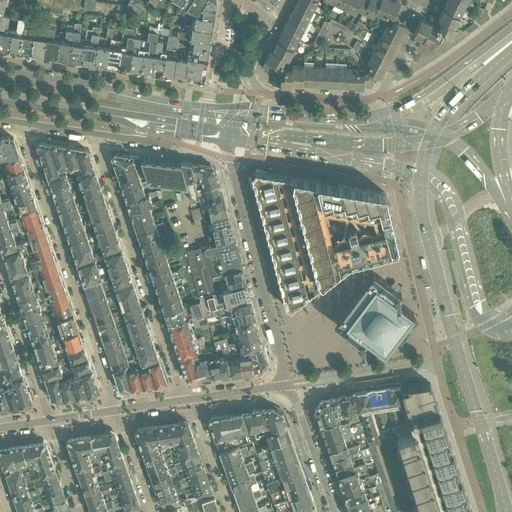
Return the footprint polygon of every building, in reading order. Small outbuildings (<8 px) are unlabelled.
[(63,8),(76,10),(126,18),(126,17),(126,15),(137,17),(136,19),(146,21),(147,12),(147,5),(140,1),(139,0),(130,0),(130,1),(129,1),(126,7),(121,5),(96,1),(95,0),(24,0),(24,2),(63,8)] [(163,0),(154,0),(151,6),(156,9),(160,3),(161,4),(163,0)] [(192,17),(196,12),(197,13),(205,0),(183,0),(182,3),(180,5),(182,6),(178,12),(184,16),(186,13),(192,17)] [(196,12),(193,26),(212,29),(216,4),(216,2),(213,0),(205,0),(197,13),(196,12)] [(297,0),(296,2),(313,11),(318,0),(297,0)] [(337,0),(335,4),(345,9),(349,0),(337,0)] [(356,9),(372,17),(380,1),(379,0),(378,0),(368,0),(367,0),(349,0),(345,9),(354,13),(356,9)] [(385,18),(388,20),(393,18),(395,14),(397,10),(398,9),(400,4),(393,0),(392,1),(391,0),(390,0),(380,0),(380,1),(372,17),(373,18),(375,13),(385,18)] [(445,5),(443,9),(459,17),(464,8),(449,0),(447,0),(447,1),(445,5)] [(293,9),(292,12),(308,20),(313,11),(296,2),(295,4),(293,8),(293,9)] [(459,17),(443,9),(436,23),(438,28),(444,31),(443,34),(451,38),(456,28),(454,27),(459,17)] [(288,18),(287,21),(303,30),(308,20),(292,12),(291,14),(290,14),(288,18)] [(0,32),(0,50),(8,51),(12,27),(7,27),(9,15),(3,15),(0,32)] [(8,51),(19,53),(24,18),(18,17),(17,28),(12,27),(8,51)] [(30,54),(34,32),(34,31),(29,30),(31,19),(24,18),(19,53),(30,55),(30,54)] [(330,24),(337,27),(339,23),(331,18),(329,22),(330,24)] [(48,57),(56,58),(59,35),(54,35),(55,27),(51,27),(52,19),(49,19),(49,21),(48,21),(43,57),(48,57)] [(388,21),(382,35),(398,43),(400,40),(402,35),(403,34),(404,34),(404,33),(400,32),(404,25),(402,24),(403,22),(398,19),(397,21),(394,20),(388,21)] [(432,47),(433,45),(437,47),(438,45),(436,44),(438,40),(433,37),(436,31),(435,25),(421,19),(413,35),(422,40),(421,42),(432,47)] [(38,56),(43,57),(48,21),(45,21),(45,26),(41,25),(40,33),(34,32),(30,54),(38,56)] [(161,33),(168,35),(170,22),(163,21),(162,24),(162,25),(166,26),(165,29),(162,28),(161,33)] [(284,28),(282,31),(298,40),(303,30),(287,21),(286,23),(283,28),(284,28)] [(179,37),(184,37),(190,38),(210,41),(212,29),(193,26),(170,22),(168,35),(179,37)] [(339,23),(337,27),(345,32),(347,27),(339,23)] [(63,60),(69,60),(74,25),(67,24),(66,32),(60,31),(59,35),(56,58),(64,59),(63,60)] [(74,25),(69,60),(74,61),(81,62),(85,39),(79,38),(81,26),(74,25)] [(89,63),(94,64),(99,31),(100,27),(93,26),(92,29),(86,28),(85,39),(81,62),(89,63)] [(140,71),(151,73),(156,40),(157,32),(158,28),(150,26),(147,39),(148,39),(147,45),(149,46),(148,49),(143,48),(140,71)] [(103,65),(106,66),(110,37),(112,37),(113,28),(108,27),(106,36),(106,38),(103,37),(102,37),(103,32),(99,31),(94,64),(103,65)] [(118,68),(129,69),(134,36),(135,29),(124,27),(123,35),(127,36),(126,45),(122,45),(118,68)] [(279,37),(277,41),(293,49),(298,40),(282,31),(281,33),(278,37),(279,37)] [(162,74),(173,76),(177,48),(179,37),(168,35),(166,51),(165,51),(162,74)] [(382,35),(377,44),(393,52),(394,51),(396,47),(398,43),(382,35)] [(129,69),(140,71),(143,48),(139,47),(140,37),(134,36),(129,69)] [(109,66),(118,68),(122,45),(122,40),(114,39),(114,38),(112,37),(110,37),(106,66),(109,66)] [(190,38),(189,48),(198,50),(198,54),(208,55),(209,48),(210,48),(211,44),(210,43),(210,41),(190,38)] [(151,73),(162,74),(165,51),(161,51),(163,41),(156,40),(151,73)] [(293,49),(277,41),(272,50),(270,49),(261,67),(270,71),(275,61),(281,65),(286,63),(293,49)] [(377,44),(372,54),(388,62),(389,61),(391,56),(393,52),(377,44)] [(173,76),(185,78),(189,50),(177,48),(173,76)] [(189,48),(189,50),(185,78),(204,80),(208,55),(198,54),(198,50),(189,48)] [(388,62),(372,54),(365,67),(367,73),(370,74),(369,76),(374,79),(375,77),(381,80),(385,73),(384,73),(384,72),(383,72),(384,70),(387,65),(388,62)] [(292,84),(302,85),(303,66),(288,65),(284,69),(283,76),(283,86),(291,86),(292,84)] [(308,85),(313,85),(314,67),(303,66),(302,85),(303,85),(308,85)] [(319,86),(323,86),(324,68),(314,67),(313,85),(314,85),(314,86),(319,86)] [(330,86),(334,86),(335,68),(324,68),(323,86),(325,86),(330,86)] [(341,87),(345,87),(346,69),(335,68),(334,86),(336,87),(341,87)] [(346,69),(345,87),(348,87),(348,88),(354,88),(355,88),(355,89),(356,89),(356,85),(364,85),(365,74),(361,70),(346,69)] [(272,85),(283,86),(283,76),(272,76),(272,85)] [(0,136),(7,156),(8,160),(10,165),(21,161),(13,138),(0,136)] [(37,146),(48,178),(59,174),(57,168),(49,143),(40,142),(37,145),(37,146)] [(61,145),(49,143),(57,168),(64,166),(66,172),(70,171),(61,145)] [(72,168),(80,165),(74,147),(61,145),(70,171),(73,170),(72,168)] [(80,165),(83,172),(94,168),(89,152),(85,149),(74,147),(80,165)] [(111,157),(116,170),(135,164),(141,162),(139,157),(132,156),(115,153),(114,153),(111,157)] [(183,184),(187,185),(185,180),(186,180),(181,162),(176,161),(140,157),(147,180),(178,183),(183,184)] [(6,161),(9,172),(23,167),(21,161),(10,165),(8,160),(6,161)] [(199,199),(198,196),(196,189),(195,185),(196,185),(195,181),(191,163),(181,162),(186,180),(185,180),(187,185),(191,201),(199,199)] [(211,166),(191,163),(195,181),(201,179),(217,175),(216,169),(215,169),(212,166),(211,165),(211,166)] [(116,170),(119,181),(138,174),(135,164),(116,170)] [(3,180),(3,181),(4,184),(10,182),(9,181),(26,175),(23,167),(9,172),(6,173),(8,178),(3,180)] [(77,176),(80,185),(98,179),(94,168),(83,172),(75,175),(75,177),(77,176)] [(315,181),(311,181),(308,180),(305,180),(303,179),(299,179),(296,178),(293,178),(290,177),(286,177),(283,176),(280,176),(278,175),(275,175),(271,174),(269,174),(266,173),(263,173),(257,172),(255,171),(251,176),(252,178),(252,180),(254,184),(254,188),(256,191),(256,195),(258,198),(258,203),(260,206),(259,209),(261,213),(262,217),(263,220),(263,224),(265,227),(265,232),(267,235),(267,238),(269,242),(269,246),(271,249),(271,253),(273,256),(273,261),(275,264),(275,267),(277,271),(277,275),(279,278),(279,282),(281,285),(281,289),(282,293),(282,296),(285,301),(285,306),(291,308),(295,304),(300,301),(302,299),(306,295),(309,294),(311,292),(313,291),(315,288),(319,286),(321,284),(324,282),(326,280),(331,276),(333,275),(335,272),(338,271),(340,269),(344,265),(347,263),(349,262),(351,262),(354,261),(358,260),(359,259),(361,259),(365,258),(368,258),(370,256),(372,257),(375,255),(380,254),(382,254),(385,252),(389,252),(391,251),(393,251),(397,249),(398,245),(396,242),(396,239),(395,236),(394,230),(394,227),(392,224),(392,220),(391,217),(391,213),(389,211),(389,208),(388,205),(388,202),(386,198),(386,194),(384,192),(381,192),(378,191),(375,191),(373,190),(369,190),(366,189),(364,189),(361,188),(358,188),(355,187),(352,187),(350,186),(346,186),(343,185),(340,185),(338,184),(334,184),(331,183),(329,184),(326,182),(323,183),(319,181),(317,182),(315,181)] [(48,178),(51,188),(69,183),(71,182),(70,179),(68,180),(65,172),(59,174),(48,178)] [(119,181),(123,190),(142,184),(140,178),(146,176),(144,172),(138,174),(119,181)] [(10,182),(12,191),(29,185),(26,175),(9,181),(10,182)] [(202,183),(196,185),(195,185),(196,189),(219,182),(219,181),(217,175),(201,179),(202,183)] [(81,187),(84,196),(102,191),(98,179),(80,185),(79,186),(79,188),(81,187)] [(123,190),(126,201),(145,194),(143,189),(149,187),(148,182),(142,184),(123,190)] [(196,189),(198,196),(221,190),(219,182),(196,189)] [(55,199),(72,193),(75,192),(74,190),(71,191),(69,183),(51,188),(55,199)] [(12,191),(16,201),(33,196),(29,185),(12,191)] [(126,201),(130,211),(152,203),(150,197),(158,194),(157,190),(145,194),(126,201)] [(199,199),(200,204),(223,198),(222,191),(221,190),(198,196),(199,199)] [(84,196),(88,207),(105,201),(102,191),(84,196)] [(55,199),(59,210),(78,203),(77,200),(75,201),(72,193),(55,199)] [(0,205),(10,202),(9,198),(2,200),(0,194),(0,205)] [(16,202),(20,214),(37,208),(33,196),(16,201),(16,202)] [(223,198),(200,204),(204,220),(228,213),(223,198)] [(89,210),(92,219),(109,213),(105,201),(88,207),(86,208),(87,210),(89,210)] [(130,211),(133,221),(152,215),(150,208),(162,205),(160,201),(152,203),(130,211)] [(0,205),(0,217),(7,215),(5,209),(12,206),(10,202),(0,205)] [(59,210),(62,220),(85,213),(84,210),(79,212),(77,205),(81,204),(81,202),(78,203),(59,210)] [(16,219),(18,224),(20,232),(26,230),(42,224),(37,208),(20,214),(21,217),(16,219)] [(200,208),(190,210),(193,221),(203,218),(200,208)] [(62,220),(66,230),(83,225),(85,224),(84,222),(82,222),(80,217),(85,215),(85,213),(62,220)] [(93,221),(96,230),(113,224),(109,213),(92,219),(90,219),(91,222),(93,221)] [(212,239),(213,243),(234,237),(228,214),(228,213),(204,220),(205,224),(208,224),(210,231),(207,232),(209,240),(212,239)] [(0,217),(0,229),(18,224),(16,219),(9,221),(7,215),(0,217)] [(133,221),(136,231),(152,226),(155,225),(152,215),(133,221)] [(0,229),(0,241),(14,236),(17,235),(16,233),(20,232),(18,224),(0,229)] [(26,230),(29,239),(46,234),(42,224),(26,230)] [(96,232),(99,241),(117,235),(113,224),(96,230),(93,231),(94,233),(96,232)] [(69,241),(87,236),(88,235),(88,233),(86,233),(83,225),(66,230),(69,241)] [(136,231),(140,242),(159,235),(155,225),(152,226),(136,231)] [(140,242),(143,252),(162,245),(161,240),(169,238),(167,233),(159,235),(140,242)] [(29,239),(32,249),(49,244),(46,234),(29,239)] [(100,243),(103,253),(121,247),(117,235),(99,241),(97,242),(98,244),(100,243)] [(0,241),(0,245),(2,253),(24,245),(25,245),(23,241),(16,243),(14,236),(0,241)] [(73,253),(90,246),(92,246),(91,243),(90,244),(87,236),(69,241),(73,253)] [(234,237),(213,243),(211,244),(210,244),(203,245),(204,247),(206,253),(212,251),(236,245),(234,238),(234,237)] [(147,262),(166,256),(164,250),(177,246),(175,241),(162,245),(143,252),(147,262)] [(32,249),(36,258),(52,253),(49,244),(32,249)] [(2,253),(6,264),(23,259),(22,256),(21,253),(27,252),(24,245),(2,253)] [(212,251),(214,259),(238,253),(236,245),(212,251)] [(73,253),(77,263),(94,257),(96,256),(95,254),(93,255),(90,246),(73,253)] [(104,255),(107,263),(125,258),(121,247),(103,253),(101,253),(102,256),(104,255)] [(192,297),(194,302),(196,301),(195,297),(215,292),(222,290),(221,286),(220,282),(218,274),(216,266),(214,259),(212,251),(206,253),(204,247),(179,253),(180,257),(179,257),(183,268),(184,272),(186,277),(187,282),(189,287),(189,288),(191,292),(192,297)] [(147,262),(150,272),(169,266),(167,261),(179,257),(180,257),(179,253),(178,252),(166,256),(147,262)] [(39,268),(39,267),(55,262),(52,253),(36,258),(39,268)] [(214,259),(216,266),(240,260),(238,253),(214,259)] [(77,263),(80,274),(98,268),(99,267),(99,265),(97,265),(94,257),(77,263)] [(108,266),(111,275),(128,269),(125,258),(107,263),(105,264),(105,267),(108,266)] [(10,275),(10,276),(30,270),(29,267),(26,268),(24,261),(23,259),(6,264),(10,275)] [(216,266),(218,274),(242,268),(240,260),(216,266)] [(39,267),(42,278),(59,273),(55,262),(39,267)] [(150,272),(154,282),(173,276),(184,272),(183,268),(177,270),(171,272),(169,266),(150,272)] [(340,274),(347,279),(353,272),(346,266),(340,274)] [(84,284),(99,279),(101,278),(98,268),(80,274),(84,284)] [(218,274),(220,282),(244,276),(242,268),(218,274)] [(112,277),(115,286),(132,280),(128,269),(111,275),(108,276),(109,278),(112,277)] [(12,283),(14,288),(31,282),(28,272),(30,272),(30,270),(10,276),(12,283)] [(367,339),(384,352),(386,349),(390,345),(394,340),(398,335),(402,331),(404,327),(407,323),(409,319),(411,315),(413,313),(396,300),(401,294),(396,290),(391,286),(383,280),(373,272),(369,278),(368,279),(368,278),(367,279),(363,282),(360,286),(360,287),(357,290),(354,293),(351,297),(348,301),(346,304),(343,308),(341,313),(338,317),(339,317),(334,324),(344,331),(352,338),(352,337),(358,341),(357,341),(362,345),(367,339)] [(44,283),(46,288),(62,282),(59,273),(42,278),(36,280),(38,285),(44,283)] [(154,282),(157,292),(176,286),(187,282),(186,277),(181,278),(181,279),(175,281),(173,276),(154,282)] [(228,289),(229,288),(246,284),(244,276),(220,282),(221,286),(227,285),(228,289)] [(84,284),(87,292),(109,285),(107,280),(100,282),(99,279),(84,284)] [(115,288),(118,297),(136,291),(132,280),(115,286),(112,286),(113,289),(115,288)] [(14,288),(18,299),(35,293),(37,293),(37,290),(34,291),(31,282),(14,288)] [(62,282),(46,288),(49,299),(66,293),(62,282)] [(222,290),(215,292),(195,297),(196,301),(200,300),(203,311),(204,310),(250,299),(248,291),(246,284),(229,288),(228,289),(222,290)] [(87,292),(89,299),(104,294),(103,290),(110,288),(109,285),(87,292)] [(157,292),(161,302),(180,296),(185,294),(184,290),(178,292),(176,286),(157,292)] [(119,299),(122,308),(140,302),(136,291),(118,297),(116,298),(117,300),(119,299)] [(18,299),(22,311),(39,305),(35,293),(18,299)] [(66,293),(49,299),(53,309),(69,303),(66,293)] [(89,299),(92,307),(114,300),(112,296),(106,298),(104,294),(89,299)] [(180,296),(161,302),(164,313),(183,306),(182,302),(180,296)] [(206,318),(219,315),(252,307),(250,299),(204,310),(206,318)] [(92,307),(94,315),(110,309),(108,305),(115,303),(114,300),(92,307)] [(196,301),(194,302),(198,314),(199,316),(204,314),(203,311),(200,300),(196,301)] [(123,310),(126,319),(143,313),(140,302),(122,308),(120,309),(121,311),(123,310)] [(167,323),(168,324),(198,314),(194,302),(190,304),(189,304),(188,305),(191,313),(186,315),(183,306),(164,313),(168,323),(167,323)] [(48,314),(48,315),(50,322),(73,314),(69,303),(53,309),(47,311),(48,314)] [(22,311),(26,321),(48,315),(47,312),(42,314),(39,305),(22,311)] [(226,318),(227,322),(254,315),(252,307),(219,315),(220,319),(226,318)] [(94,315),(97,323),(119,315),(118,311),(111,313),(110,309),(94,315)] [(127,322),(130,330),(147,325),(143,313),(126,319),(124,320),(124,322),(127,322)] [(62,335),(56,337),(56,338),(79,331),(73,314),(50,322),(51,322),(57,320),(61,333),(62,335)] [(171,335),(172,335),(193,328),(195,327),(194,322),(198,321),(197,319),(200,318),(199,316),(198,314),(168,324),(169,324),(170,327),(169,327),(169,328),(171,334),(171,335)] [(26,321),(30,333),(52,326),(51,322),(50,322),(48,315),(26,321)] [(97,323),(100,331),(115,326),(114,321),(120,319),(119,315),(97,323)] [(235,326),(236,331),(257,326),(254,315),(227,322),(228,328),(235,326)] [(100,331),(102,339),(124,331),(122,324),(120,325),(121,328),(117,329),(115,326),(100,331)] [(131,333),(133,342),(151,336),(148,328),(147,325),(130,330),(127,331),(128,334),(131,333)] [(30,333),(33,345),(53,338),(55,337),(56,337),(55,335),(52,336),(50,337),(47,330),(53,328),(52,326),(30,333)] [(257,326),(236,331),(239,341),(260,336),(260,335),(257,326)] [(193,328),(172,335),(173,338),(172,338),(173,339),(175,346),(175,347),(176,346),(194,340),(192,332),(191,331),(193,330),(193,328)] [(0,343),(11,340),(7,329),(0,331),(0,343)] [(56,338),(61,351),(83,344),(79,331),(56,338)] [(102,339),(105,346),(120,341),(119,337),(126,335),(125,332),(124,331),(102,339)] [(134,344),(137,353),(152,349),(155,347),(151,336),(133,342),(131,342),(132,345),(134,344)] [(260,336),(239,341),(228,344),(230,354),(237,352),(238,352),(241,351),(245,350),(249,349),(262,346),(260,336)] [(33,345),(37,356),(54,350),(51,341),(53,340),(53,338),(33,345)] [(214,341),(216,349),(218,357),(224,376),(230,375),(227,359),(226,359),(225,355),(229,354),(226,338),(219,340),(214,341)] [(0,356),(15,351),(11,340),(0,343),(0,356)] [(179,357),(196,352),(198,351),(196,343),(197,342),(197,341),(195,341),(194,340),(176,346),(177,349),(176,349),(176,350),(177,350),(179,357)] [(107,351),(108,354),(130,347),(128,341),(125,342),(125,344),(122,345),(120,341),(105,346),(107,351)] [(63,358),(64,360),(65,364),(87,357),(83,344),(61,351),(63,358)] [(249,349),(245,350),(246,356),(250,355),(253,371),(254,371),(260,370),(266,361),(263,348),(262,346),(249,349)] [(110,362),(126,357),(132,354),(130,347),(108,354),(110,362)] [(133,355),(135,363),(136,366),(147,362),(152,361),(158,358),(155,347),(152,349),(137,353),(133,355)] [(203,349),(198,351),(196,352),(198,357),(193,358),(200,380),(201,379),(212,378),(205,359),(204,351),(203,349)] [(208,351),(204,351),(205,359),(212,378),(222,376),(224,376),(218,357),(216,349),(208,351)] [(37,356),(41,368),(64,360),(63,358),(57,359),(54,350),(37,356)] [(241,351),(238,352),(239,357),(241,373),(242,373),(244,373),(253,371),(250,355),(246,356),(245,350),(241,351)] [(0,356),(0,363),(2,368),(19,363),(15,351),(0,356)] [(196,352),(179,357),(186,378),(190,381),(191,381),(200,379),(200,380),(193,358),(198,357),(196,352)] [(238,357),(237,352),(230,354),(229,354),(225,355),(226,359),(227,359),(230,375),(241,373),(239,357),(238,357)] [(110,362),(113,370),(124,366),(135,363),(133,355),(132,355),(133,356),(130,357),(131,359),(127,361),(126,357),(110,362)] [(65,364),(67,371),(69,375),(80,372),(91,368),(87,357),(65,364)] [(152,361),(147,362),(152,378),(155,386),(163,385),(166,381),(158,358),(152,361)] [(45,379),(56,375),(67,371),(65,364),(64,360),(41,368),(43,374),(45,379)] [(147,362),(136,366),(144,388),(155,386),(152,378),(147,362)] [(0,380),(0,381),(11,377),(22,374),(19,363),(2,368),(0,368),(0,380)] [(135,363),(124,366),(131,390),(144,388),(136,366),(135,363)] [(124,366),(113,370),(119,388),(123,391),(131,390),(124,366)] [(91,368),(80,372),(88,396),(96,395),(99,390),(91,368)] [(67,371),(56,375),(64,400),(65,400),(65,399),(75,398),(76,398),(69,375),(67,371)] [(80,372),(69,375),(76,398),(88,396),(80,372)] [(22,374),(11,377),(21,406),(29,405),(32,401),(31,401),(22,374)] [(56,375),(45,379),(51,399),(55,401),(64,400),(56,375)] [(11,377),(0,381),(2,385),(9,408),(10,408),(10,407),(20,406),(21,406),(11,377)] [(471,511),(432,388),(432,387),(432,386),(432,385),(432,384),(431,384),(431,383),(430,383),(429,383),(428,382),(428,383),(427,383),(426,383),(425,384),(400,388),(406,408),(407,413),(420,410),(420,409),(422,415),(419,415),(450,511),(454,510),(454,511),(471,511)] [(0,409),(9,408),(2,385),(0,385),(0,409)] [(386,430),(385,426),(389,425),(389,423),(394,422),(394,423),(397,422),(398,426),(397,426),(398,433),(400,434),(412,430),(407,413),(406,408),(400,388),(373,392),(352,395),(357,410),(358,413),(363,429),(366,437),(367,438),(366,438),(367,439),(371,438),(372,438),(375,437),(375,438),(378,437),(377,432),(386,430)] [(342,406),(345,416),(352,413),(352,415),(356,414),(354,409),(350,395),(338,397),(342,406)] [(314,410),(316,415),(342,406),(338,397),(332,398),(321,399),(314,410)] [(316,415),(320,426),(337,420),(345,417),(345,416),(342,406),(316,415)] [(272,432),(287,427),(282,414),(282,413),(272,407),(264,408),(270,427),(272,432)] [(253,410),(261,436),(266,434),(272,432),(270,427),(264,408),(263,409),(253,410)] [(249,433),(251,439),(258,437),(261,436),(253,410),(251,410),(251,411),(242,412),(241,412),(249,433)] [(249,433),(241,412),(240,412),(240,414),(238,414),(237,412),(231,413),(230,413),(240,442),(241,444),(251,440),(251,439),(249,433)] [(240,442),(230,413),(219,415),(230,446),(240,442)] [(338,424),(337,420),(320,426),(323,434),(326,442),(351,433),(354,432),(363,429),(358,413),(356,414),(352,415),(353,417),(348,420),(338,424)] [(230,446),(219,415),(211,416),(208,420),(208,421),(218,449),(230,446)] [(183,441),(184,444),(194,440),(188,423),(184,420),(177,421),(183,439),(179,440),(179,442),(183,441)] [(173,444),(179,442),(179,440),(183,439),(177,421),(176,421),(166,423),(173,444)] [(174,447),(173,444),(166,423),(165,423),(155,424),(161,445),(162,447),(163,450),(169,448),(172,447),(174,447)] [(144,426),(149,442),(155,441),(156,445),(157,444),(158,446),(161,445),(155,424),(154,424),(154,425),(153,425),(154,425),(144,426)] [(137,437),(141,449),(156,445),(155,441),(149,442),(144,426),(143,426),(143,427),(138,427),(137,427),(135,432),(137,437)] [(259,449),(291,438),(287,427),(272,432),(266,434),(270,445),(259,448),(259,449)] [(326,442),(329,450),(346,444),(366,437),(363,429),(354,432),(351,433),(326,442)] [(105,454),(120,449),(116,439),(114,434),(115,434),(114,434),(115,434),(110,431),(110,432),(105,432),(102,433),(107,447),(103,449),(105,454)] [(441,511),(416,431),(397,437),(421,511),(441,511)] [(90,434),(89,435),(95,451),(103,449),(107,447),(102,433),(90,435),(90,434)] [(89,435),(77,436),(82,451),(88,449),(89,452),(90,452),(92,457),(97,455),(95,451),(89,435)] [(68,447),(72,457),(89,452),(88,449),(82,451),(77,436),(74,437),(69,437),(68,437),(66,442),(67,442),(68,447)] [(258,460),(294,448),(291,438),(259,449),(255,450),(255,452),(257,456),(258,460)] [(178,458),(180,457),(198,451),(196,445),(194,440),(184,444),(177,446),(175,447),(178,458)] [(368,440),(370,449),(376,447),(375,445),(373,445),(371,440),(368,440)] [(36,465),(52,460),(52,459),(51,459),(50,456),(48,450),(48,449),(46,445),(46,444),(42,441),(41,442),(34,443),(39,458),(34,460),(36,465)] [(329,450),(332,458),(359,448),(357,442),(347,446),(346,444),(329,450)] [(29,468),(36,465),(34,460),(39,458),(34,443),(21,445),(21,444),(20,445),(9,446),(17,470),(21,469),(28,467),(28,468),(29,468)] [(141,449),(144,457),(161,451),(163,450),(162,447),(161,445),(158,446),(157,444),(156,445),(141,449)] [(248,450),(246,446),(240,449),(238,445),(219,452),(222,460),(248,450)] [(17,470),(9,446),(0,448),(0,447),(0,458),(5,474),(17,470)] [(368,446),(359,449),(362,457),(371,454),(370,450),(369,446),(368,446)] [(222,460),(225,467),(244,460),(242,457),(249,454),(255,452),(255,450),(254,448),(248,450),(222,460)] [(294,448),(258,460),(259,463),(260,465),(266,463),(265,462),(269,460),(272,468),(275,467),(298,458),(294,448)] [(359,448),(332,458),(335,466),(362,457),(359,449),(359,448)] [(109,465),(124,460),(122,454),(120,449),(105,454),(109,465)] [(144,457),(146,464),(171,455),(170,452),(163,455),(161,451),(144,457)] [(175,467),(200,459),(198,451),(180,457),(182,461),(174,464),(175,467)] [(74,463),(76,468),(91,463),(98,461),(97,455),(92,457),(90,452),(89,452),(72,457),(72,458),(73,463),(74,463)] [(335,466),(341,484),(365,476),(368,475),(365,465),(373,462),(371,454),(362,457),(335,466)] [(146,464),(149,472),(166,466),(165,462),(173,459),(171,455),(146,464)] [(263,471),(267,481),(281,476),(302,468),(298,458),(275,467),(272,468),(263,471)] [(152,480),(154,487),(172,481),(170,477),(178,474),(177,471),(184,469),(186,473),(203,467),(200,459),(175,467),(177,471),(152,480)] [(40,476),(55,471),(53,465),(54,465),(52,460),(36,465),(29,468),(30,471),(31,475),(32,478),(35,477),(40,475),(40,476)] [(102,472),(103,473),(104,477),(127,470),(124,460),(109,465),(106,466),(108,470),(102,472)] [(227,475),(259,463),(258,460),(252,462),(251,462),(245,464),(244,460),(225,467),(227,475)] [(76,468),(79,477),(102,469),(100,465),(92,468),(91,463),(76,468)] [(254,469),(261,468),(260,465),(259,463),(227,475),(230,482),(249,476),(248,472),(254,469)] [(149,472),(152,480),(177,471),(175,467),(168,470),(166,466),(149,472)] [(179,479),(180,482),(181,483),(206,474),(203,467),(186,473),(187,477),(179,479)] [(265,482),(269,492),(305,478),(302,469),(302,468),(281,476),(267,481),(265,482)] [(5,474),(8,483),(31,475),(30,471),(23,474),(21,469),(17,470),(5,474)] [(79,477),(82,486),(97,481),(95,476),(103,473),(102,472),(102,469),(79,477)] [(115,483),(130,478),(127,470),(104,477),(106,481),(113,478),(115,483)] [(35,487),(58,479),(55,471),(40,476),(42,480),(37,482),(35,477),(32,478),(33,480),(35,487)] [(341,484),(345,494),(381,481),(377,471),(368,475),(365,476),(341,484)] [(181,483),(182,486),(182,487),(190,484),(191,488),(209,482),(206,474),(181,483)] [(257,482),(254,474),(249,476),(230,482),(233,490),(252,483),(257,482)] [(25,483),(33,480),(32,478),(31,475),(8,483),(11,492),(27,487),(25,483)] [(110,495),(133,487),(130,478),(115,483),(117,488),(109,491),(109,492),(110,495)] [(269,492),(273,502),(309,490),(305,478),(269,492)] [(46,493),(61,488),(58,479),(35,487),(36,489),(38,493),(40,492),(40,490),(45,488),(46,493)] [(82,486),(85,495),(106,487),(105,483),(99,485),(97,481),(82,486)] [(154,487),(157,495),(182,486),(181,483),(180,482),(173,485),(172,481),(154,487)] [(347,501),(348,504),(384,491),(381,481),(345,494),(345,496),(344,498),(345,500),(347,501)] [(209,482),(191,488),(184,491),(185,495),(193,492),(194,495),(212,492),(209,482)] [(257,482),(252,483),(233,490),(236,501),(260,492),(259,489),(257,482)] [(182,486),(157,495),(160,503),(178,499),(178,498),(176,492),(183,489),(182,487),(182,486)] [(15,501),(38,493),(36,489),(29,492),(27,487),(11,492),(15,501)] [(85,495),(88,504),(103,499),(101,494),(108,492),(106,487),(85,495)] [(121,501),(136,496),(133,487),(110,495),(111,496),(112,499),(119,496),(121,501)] [(42,505),(65,497),(61,488),(46,493),(48,498),(40,501),(42,505)] [(273,502),(277,511),(278,511),(313,500),(309,490),(273,502)] [(350,511),(355,511),(387,501),(384,491),(348,504),(349,508),(348,510),(349,511),(350,511)] [(262,496),(260,492),(236,501),(240,511),(257,505),(255,498),(262,496)] [(15,501),(17,510),(33,504),(31,500),(39,497),(38,493),(15,501)] [(88,504),(91,511),(93,511),(114,505),(114,504),(112,499),(111,496),(108,497),(107,497),(109,502),(105,503),(103,499),(88,504)] [(114,504),(114,505),(115,509),(116,511),(119,511),(118,509),(117,508),(117,507),(123,505),(124,510),(136,508),(140,507),(136,496),(121,501),(114,504)] [(53,511),(68,506),(65,497),(42,505),(42,506),(43,509),(51,506),(53,511)] [(201,501),(205,511),(215,511),(219,511),(214,497),(201,501)] [(278,511),(310,511),(316,510),(313,500),(278,511)] [(387,511),(391,511),(387,501),(355,511),(387,511)]
